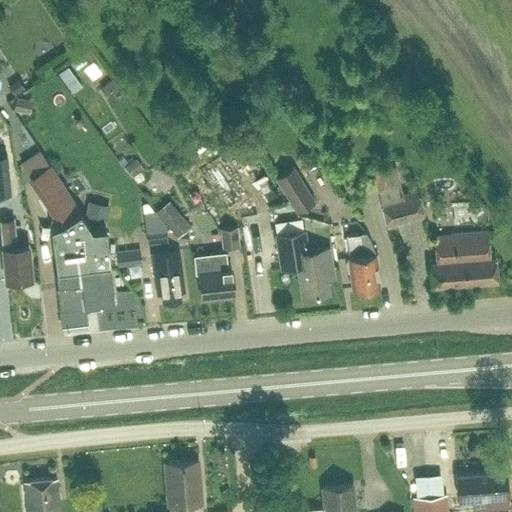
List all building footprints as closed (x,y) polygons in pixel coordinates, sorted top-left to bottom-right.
[(235,0),(227,0),(218,6),(232,29),(248,19),(235,0)] [(13,93),(23,87),(16,77),(7,84),(13,93)] [(205,157),(218,143),(210,136),(197,149),(205,157)] [(0,193),(9,193),(5,153),(0,153),(0,193)] [(123,165),(138,185),(143,180),(145,175),(140,168),(142,167),(134,157),(123,165)] [(89,227),(55,175),(48,164),(29,176),(65,232),(50,234),(57,285),(55,286),(58,307),(60,324),(86,321),(84,305),(113,302),(105,226),(89,227)] [(274,175),(296,210),(313,200),(291,164),(274,175)] [(379,199),(386,225),(423,215),(416,189),(401,193),(395,170),(374,175),(381,199),(379,199)] [(178,211),(165,222),(176,235),(188,224),(178,211)] [(146,243),(167,241),(165,224),(161,217),(149,219),(150,226),(143,227),(146,243)] [(5,279),(30,277),(27,243),(15,244),(12,218),(0,219),(0,222),(2,246),(5,279)] [(310,237),(331,239),(332,225),(312,223),(310,237)] [(221,246),(239,244),(236,224),(219,226),(221,246)] [(279,267),(295,264),(300,293),(327,289),(325,278),(333,277),(328,245),(305,248),(302,229),(274,234),(279,267)] [(435,261),(428,261),(430,284),(465,281),(496,278),(494,255),(488,255),(486,229),(460,232),(433,234),(435,261)] [(364,231),(344,233),(347,255),(347,259),(345,259),(346,270),(349,270),(351,287),(378,284),(375,265),(378,265),(376,251),(374,251),(368,236),(364,231)] [(116,264),(140,261),(138,247),(115,250),(116,264)] [(179,290),(183,289),(177,247),(151,251),(156,292),(160,292),(161,300),(180,297),(179,290)] [(200,295),(232,292),(229,267),(226,268),(224,250),(192,253),(194,270),(197,270),(200,295)] [(184,511),(183,502),(199,500),(196,458),(164,461),(168,511),(184,511)] [(505,470),(488,471),(456,473),(458,497),(472,496),(473,506),(507,503),(505,470)] [(59,511),(55,476),(49,477),(49,476),(28,478),(28,479),(23,479),(26,511),(59,511)] [(323,506),(306,508),(306,511),(353,511),(351,483),(321,486),(323,506)] [(413,511),(445,511),(444,493),(412,495),(413,511)]
